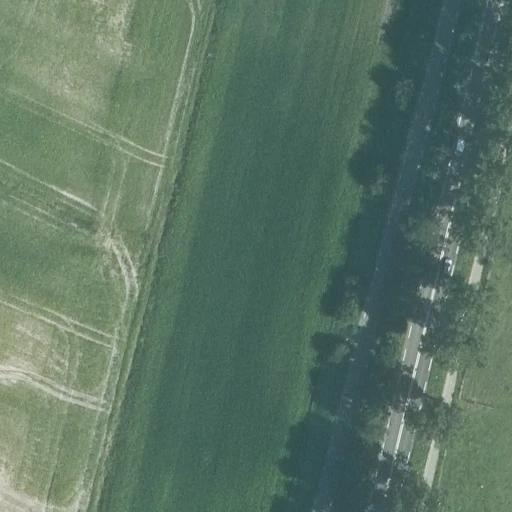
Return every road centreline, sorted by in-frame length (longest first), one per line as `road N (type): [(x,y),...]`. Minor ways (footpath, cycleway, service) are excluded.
road 1 (tertiary): [(321,511),(452,0)]
road 2 (secondary): [(377,511),(498,0)]
